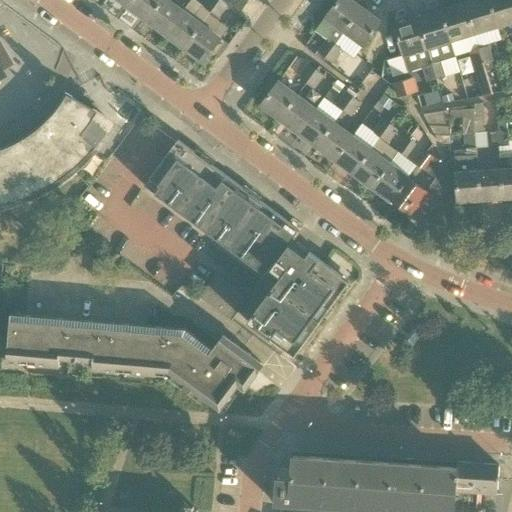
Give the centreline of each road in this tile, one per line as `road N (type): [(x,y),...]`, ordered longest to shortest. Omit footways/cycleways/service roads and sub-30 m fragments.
road 1 (residential): [(248,511),(257,455),(402,264)]
road 2 (residential): [(402,264),(198,113)]
road 3 (residential): [(198,113),(45,0)]
road 4 (residential): [(198,113),(285,0)]
